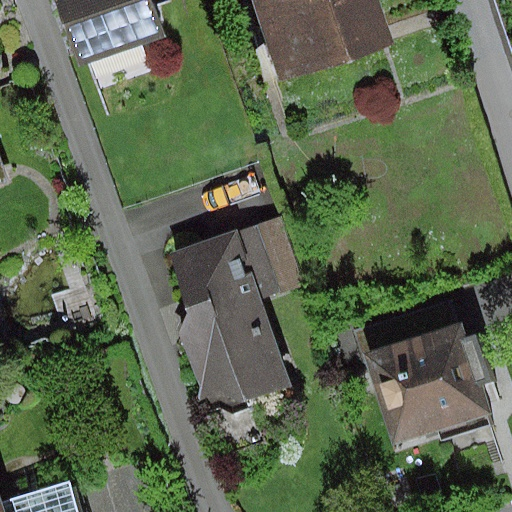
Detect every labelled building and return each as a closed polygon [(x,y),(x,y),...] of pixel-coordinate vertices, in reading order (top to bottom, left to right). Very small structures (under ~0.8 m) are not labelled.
[(193,29),(182,0),(78,0),(100,61),(193,29)] [(396,61),(374,0),(246,0),(282,100),(396,61)] [(0,157),(16,153),(0,106),(0,157)] [(315,386),(255,226),(175,255),(234,415),(315,386)] [(511,403),(511,380),(490,318),(383,357),(412,439),(511,403)] [(44,511),(37,493),(0,502),(0,511),(44,511)]
